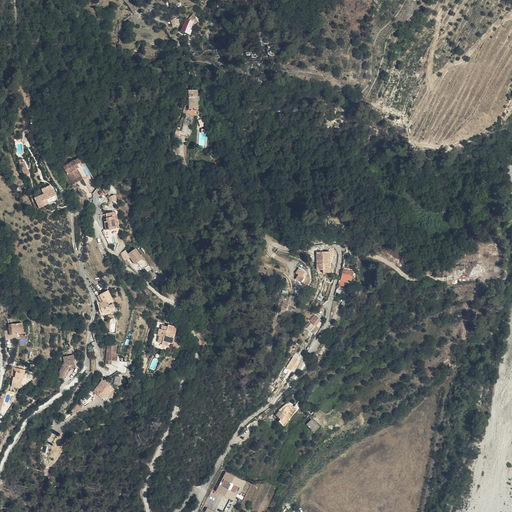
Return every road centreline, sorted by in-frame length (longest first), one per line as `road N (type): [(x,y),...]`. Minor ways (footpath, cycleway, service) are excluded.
road 1 (residential): [(203,491),(242,427),(278,398),(326,327),(340,267),(338,246),(291,246),(236,202)]
road 2 (residential): [(148,511),(145,481),(198,349),(178,310),(120,263),(98,224)]
road 3 (residential): [(98,224),(85,226),(79,259),(94,304),(86,363),(25,421),(0,472)]
road 4 (track): [(425,511),(449,387)]
